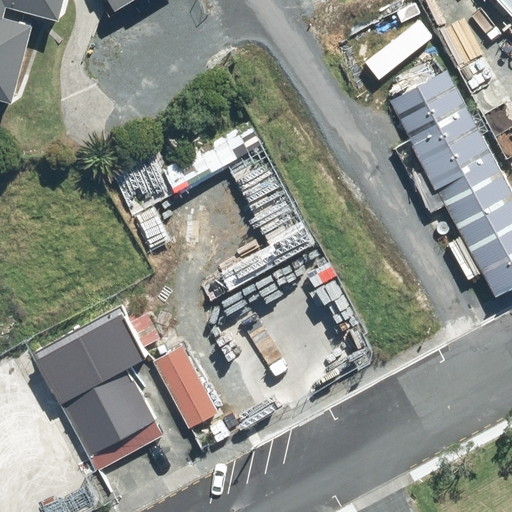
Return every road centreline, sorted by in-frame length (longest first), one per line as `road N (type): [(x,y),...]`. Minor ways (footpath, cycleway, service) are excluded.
road 1 (track): [(284,0),(496,379)]
road 2 (unclassified): [(269,511),(511,370)]
